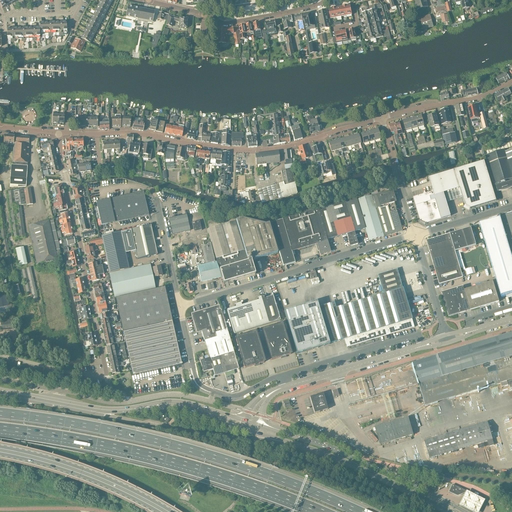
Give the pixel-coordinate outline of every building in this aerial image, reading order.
[(0,0),(0,4),(2,8),(17,1),(16,0),(0,0)] [(383,0),(384,1),(388,0),(391,8),(396,7),(394,0),(383,0)] [(413,0),(417,10),(428,7),(425,0),(413,0)] [(436,3),(437,5),(438,8),(435,8),(436,13),(437,13),(438,16),(441,15),(443,23),(449,22),(447,14),(447,12),(445,3),(443,0),(432,0),(434,3),(436,3)] [(460,0),(461,2),(463,10),(470,8),(467,0),(460,0)] [(98,5),(107,10),(109,5),(100,1),(98,5)] [(98,5),(96,10),(104,15),(107,10),(98,5)] [(128,6),(126,17),(138,19),(137,20),(147,22),(147,21),(152,22),(154,11),(128,6)] [(368,8),(370,16),(377,14),(376,11),(377,10),(376,6),(368,8)] [(362,15),(363,18),(370,16),(368,8),(359,10),(361,15),(362,15)] [(96,10),(93,15),(102,19),(104,15),(96,10)] [(318,12),(321,30),(322,32),(325,31),(324,29),(330,28),(327,10),(318,12)] [(159,12),(157,19),(166,21),(168,15),(164,14),(164,13),(159,12)] [(305,29),(306,35),(308,47),(309,54),(310,54),(317,53),(317,51),(315,42),(309,43),(307,31),(306,27),(307,27),(307,28),(308,28),(308,27),(314,26),(312,18),(311,18),(310,13),(301,15),(304,28),(304,29),(305,29)] [(93,15),(91,20),(100,24),(102,19),(93,15)] [(169,15),(166,26),(172,27),(174,21),(179,23),(178,28),(180,28),(180,29),(183,29),(187,29),(187,19),(179,18),(169,15)] [(304,36),(306,35),(305,29),(304,29),(304,28),(301,15),(294,16),(296,22),(297,22),(298,28),(300,27),(301,30),(302,30),(303,34),(304,36)] [(420,18),(423,30),(433,27),(430,15),(420,18)] [(291,16),(282,18),(284,30),(292,28),(291,26),(292,25),(291,23),(292,23),(291,16)] [(91,20),(88,24),(97,28),(100,24),(91,20)] [(275,21),(265,23),(267,35),(276,33),(275,28),(275,27),(276,27),(275,21)] [(255,31),(255,34),(256,39),(261,38),(262,38),(260,30),(261,30),(259,22),(253,24),(255,31)] [(86,29),(94,34),(97,28),(88,24),(86,29)] [(245,25),(248,38),(248,37),(247,36),(251,35),(254,34),(253,32),(252,24),(245,25)] [(239,26),(240,35),(241,39),(242,39),(245,38),(248,38),(245,25),(239,26)] [(219,28),(218,43),(227,43),(228,35),(233,34),(235,45),(240,44),(237,27),(226,29),(219,28)] [(350,35),(351,40),(357,39),(356,37),(359,36),(358,28),(352,29),(352,30),(349,30),(350,35)] [(86,29),(83,34),(92,38),(94,34),(86,29)] [(340,32),(342,41),(342,42),(351,41),(351,40),(350,35),(347,35),(346,30),(343,30),(343,31),(340,32)] [(332,38),(333,44),(342,42),(342,41),(340,32),(337,32),(335,32),(336,37),(332,38)] [(83,34),(81,39),(86,41),(89,43),(92,38),(83,34)] [(290,36),(287,37),(284,37),(286,37),(286,38),(284,38),(288,56),(294,55),(290,36)] [(71,48),(80,52),(86,41),(81,39),(79,41),(75,39),(71,48)] [(496,79),(499,84),(505,81),(505,82),(510,80),(506,73),(496,79)] [(511,94),(508,88),(494,96),(497,102),(501,100),(502,103),(503,103),(503,105),(508,102),(507,101),(505,98),(511,94)] [(443,93),(440,94),(441,100),(449,98),(449,97),(450,97),(449,95),(456,94),(455,89),(447,91),(447,89),(442,90),(443,93)] [(465,91),(466,97),(472,96),(478,95),(476,89),(471,90),(465,91)] [(455,106),(458,118),(460,117),(460,116),(464,115),(462,104),(455,106)] [(471,122),(479,121),(476,106),(475,106),(474,105),(472,105),(472,107),(468,107),(471,122)] [(501,110),(505,119),(509,118),(506,108),(501,110)] [(441,125),(451,123),(449,109),(440,110),(441,114),(439,114),(441,125)] [(486,109),(484,109),(487,120),(489,119),(491,126),(497,124),(494,112),(493,112),(489,113),(487,114),(486,109)] [(484,113),(479,114),(483,129),(488,128),(484,113)] [(439,126),(436,114),(428,116),(430,127),(434,126),(434,127),(439,126)] [(112,118),(112,128),(120,127),(120,115),(115,115),(115,118),(112,118)] [(418,128),(424,126),(422,116),(420,117),(415,118),(418,128)] [(127,118),(123,117),(122,127),(130,127),(131,118),(130,118),(130,117),(127,117),(127,118)] [(151,118),(149,130),(162,133),(165,123),(158,121),(158,120),(151,118)] [(270,120),(271,128),(279,127),(279,123),(281,123),(280,119),(280,118),(270,120)] [(412,129),(418,128),(415,118),(409,120),(412,129)] [(133,128),(132,130),(143,131),(144,123),(144,122),(143,121),(143,119),(140,119),(139,123),(134,122),(133,128)] [(221,134),(221,144),(221,146),(230,147),(230,138),(230,135),(230,131),(230,130),(230,129),(230,127),(230,120),(223,119),(223,130),(222,130),(222,134),(221,134)] [(313,119),(311,120),(315,133),(320,131),(317,124),(318,124),(316,119),(313,119)] [(406,131),(412,129),(409,120),(403,121),(406,131)] [(166,125),(164,133),(170,134),(172,126),(173,127),(173,126),(173,123),(172,122),(171,126),(166,125)] [(394,124),(399,143),(402,142),(400,134),(403,134),(402,130),(399,122),(394,124)] [(172,126),(170,134),(176,136),(178,128),(178,127),(179,125),(178,124),(177,127),(173,126),(173,127),(172,126)] [(397,143),(399,143),(394,124),(389,125),(391,133),(394,132),(395,136),(397,135),(398,138),(396,139),(397,143)] [(199,125),(198,141),(198,142),(201,142),(209,143),(210,135),(206,134),(206,133),(204,133),(205,125),(199,125)] [(291,127),(290,127),(291,129),(291,131),(294,141),(302,139),(298,125),(291,127)] [(271,128),(272,137),(281,136),(280,133),(282,133),(282,130),(280,131),(279,127),(271,128)] [(443,127),(440,128),(442,135),(444,145),(457,142),(455,133),(454,133),(453,129),(444,131),(443,127)] [(188,132),(186,138),(194,140),(196,130),(192,129),(191,132),(188,132)] [(372,131),(375,141),(380,140),(380,139),(379,134),(377,130),(372,131)] [(369,142),(369,143),(375,141),(372,131),(366,133),(369,142)] [(211,141),(211,143),(217,144),(219,133),(218,133),(214,133),(211,132),(209,141),(211,141)] [(231,140),(232,140),(232,146),(240,147),(240,141),(243,141),(243,138),(243,133),(231,133),(231,140)] [(364,144),(369,143),(369,142),(366,133),(361,134),(363,144),(364,144)] [(279,139),(279,144),(290,143),(288,134),(284,135),(284,136),(284,138),(279,139)] [(9,145),(13,146),(14,136),(4,135),(3,145),(9,145)] [(132,143),(133,135),(127,135),(127,144),(127,148),(129,148),(129,152),(138,153),(140,144),(132,143)] [(272,137),(274,144),(274,145),(279,144),(279,139),(284,138),(284,136),(284,135),(281,136),(272,137)] [(353,136),(357,149),(358,152),(360,151),(359,150),(362,149),(361,144),(358,135),(353,136)] [(12,162),(14,162),(24,163),(24,166),(27,166),(27,163),(29,137),(14,136),(13,146),(12,162)] [(348,138),(351,147),(354,146),(355,149),(357,149),(353,136),(348,138)] [(511,142),(503,145),(504,149),(511,146),(511,136),(510,137),(511,142)] [(338,141),(341,149),(344,148),(345,152),(347,152),(344,139),(338,141)] [(443,140),(434,142),(435,148),(444,146),(443,140)] [(40,144),(42,149),(53,146),(52,141),(40,144)] [(335,155),(337,154),(333,142),(329,143),(328,143),(331,152),(334,151),(335,155)] [(142,159),(150,160),(152,151),(150,150),(151,146),(150,146),(150,145),(148,145),(143,144),(142,150),(144,150),(142,159)] [(157,149),(156,153),(164,155),(166,146),(159,144),(158,149),(157,149)] [(166,152),(165,160),(165,162),(173,162),(173,159),(174,153),(175,147),(168,145),(166,152)] [(306,150),(305,145),(298,147),(302,160),(309,158),(306,150)] [(487,155),(484,156),(487,164),(490,163),(496,184),(497,183),(498,185),(496,186),(497,192),(499,192),(501,191),(503,191),(505,191),(508,190),(510,189),(511,188),(511,187),(511,174),(505,152),(504,149),(503,145),(486,150),(487,155)] [(314,156),(316,163),(323,161),(321,154),(321,151),(320,148),(319,146),(312,148),(314,156)] [(194,155),(194,150),(195,148),(187,147),(187,152),(188,152),(188,154),(186,154),(187,158),(189,158),(189,155),(190,155),(190,156),(193,156),(193,155),(194,155)] [(177,148),(176,157),(183,159),(183,161),(187,160),(185,153),(184,152),(185,150),(177,148)] [(284,186),(279,187),(282,198),(297,194),(292,168),(293,168),(291,159),(290,159),(289,150),(288,150),(284,151),(285,160),(285,163),(284,163),(285,170),(281,170),(283,183),(284,186)] [(279,163),(278,152),(255,155),(256,166),(274,163),(274,166),(277,165),(277,163),(279,163)] [(66,162),(68,169),(78,167),(77,165),(74,166),(73,160),(66,162)] [(450,170),(428,177),(433,192),(443,189),(444,193),(460,188),(462,197),(465,205),(470,208),(471,208),(496,201),(496,200),(484,160),(450,170)] [(46,166),(46,167),(44,167),(42,168),(42,170),(45,169),(58,166),(57,161),(49,163),(50,166),(46,166)] [(11,165),(10,177),(26,179),(27,166),(24,166),(24,163),(14,162),(14,165),(11,165)] [(323,165),(318,167),(320,176),(326,174),(325,172),(331,171),(332,176),(335,175),(332,164),(329,165),(329,164),(328,164),(327,162),(323,163),(323,165)] [(68,169),(69,176),(76,175),(75,169),(76,169),(76,170),(78,169),(78,173),(79,173),(78,167),(68,169)] [(10,177),(9,185),(9,188),(26,187),(26,179),(10,177)] [(57,203),(53,204),(53,207),(58,206),(59,207),(66,205),(62,185),(54,187),(51,188),(52,193),(55,193),(57,203)] [(72,188),(74,200),(88,197),(87,191),(84,192),(83,190),(81,191),(80,186),(72,188)] [(31,188),(13,191),(16,206),(26,205),(33,204),(31,188)] [(413,198),(420,221),(425,223),(426,224),(451,216),(447,202),(447,201),(444,193),(443,189),(433,192),(413,198)] [(25,238),(21,206),(15,206),(13,190),(8,191),(14,237),(19,237),(19,238),(25,238)] [(384,236),(384,237),(402,231),(394,203),(396,202),(393,192),(391,192),(390,190),(382,193),(381,192),(377,193),(378,194),(377,194),(372,196),(384,236)] [(101,225),(148,215),(149,215),(143,191),(96,202),(101,225)] [(241,202),(244,201),(250,200),(250,202),(254,201),(253,199),(252,191),(242,193),(239,193),(241,202)] [(357,200),(365,229),(368,241),(384,237),(384,236),(372,196),(357,200)] [(354,232),(365,229),(357,200),(356,200),(346,203),(350,218),(354,232)] [(327,240),(346,234),(348,240),(350,247),(358,244),(354,232),(350,218),(346,203),(345,201),(318,209),(327,240)] [(270,223),(283,266),(295,263),(292,252),(316,244),(320,255),(331,252),(327,240),(318,209),(270,223)] [(79,221),(89,219),(89,216),(93,215),(92,213),(78,216),(79,221)] [(190,230),(186,215),(169,219),(172,235),(190,230)] [(505,218),(500,219),(511,258),(511,215),(506,217),(505,218)] [(207,230),(216,259),(219,270),(223,284),(255,274),(251,261),(277,253),(269,224),(265,225),(242,219),(221,225),(207,230)] [(497,220),(482,224),(504,297),(506,296),(511,294),(511,258),(500,219),(498,220),(497,220)] [(37,265),(60,260),(59,252),(60,252),(53,220),(28,226),(37,265)] [(194,232),(202,230),(199,221),(191,223),(194,232)] [(80,226),(81,231),(91,229),(90,226),(94,225),(94,223),(80,226)] [(106,258),(107,261),(109,273),(129,269),(125,253),(135,251),(137,259),(157,255),(151,225),(131,230),(121,232),(101,236),(105,254),(106,258)] [(462,230),(468,248),(476,245),(471,228),(462,230)] [(450,234),(455,251),(468,248),(462,230),(450,234)] [(450,234),(426,241),(439,285),(463,278),(455,251),(450,234)] [(69,247),(75,246),(75,244),(73,238),(66,239),(63,240),(64,244),(62,244),(63,248),(69,246),(69,247)] [(8,270),(12,269),(6,239),(2,240),(8,270)] [(201,246),(205,264),(215,262),(210,244),(201,246)] [(85,247),(86,254),(97,251),(97,250),(94,250),(93,245),(85,247)] [(23,247),(15,249),(19,266),(27,264),(23,247)] [(86,254),(87,260),(95,259),(94,254),(98,253),(97,251),(86,254)] [(69,253),(71,260),(78,259),(76,252),(69,253)] [(72,268),(80,266),(78,259),(71,260),(66,261),(66,265),(71,263),(72,268)] [(216,262),(215,262),(205,264),(197,266),(201,282),(221,277),(216,262)] [(109,273),(112,286),(114,297),(155,288),(152,277),(154,277),(162,276),(160,266),(153,268),(153,271),(151,271),(150,265),(129,269),(109,273)] [(27,295),(28,302),(28,303),(37,301),(30,268),(26,268),(26,269),(21,270),(27,294),(31,293),(31,294),(27,295)] [(397,269),(377,275),(383,294),(402,289),(397,269)] [(311,280),(317,278),(315,271),(309,273),(311,280)] [(76,283),(73,284),(73,288),(76,287),(84,286),(82,278),(75,280),(76,283)] [(183,280),(180,281),(181,286),(184,285),(185,290),(187,289),(188,293),(193,292),(191,283),(185,285),(184,282),(184,283),(183,280)] [(449,317),(457,314),(499,302),(493,280),(488,282),(488,283),(464,290),(463,286),(442,293),(449,317)] [(11,286),(10,287),(12,296),(20,295),(18,285),(11,286)] [(84,286),(76,287),(78,294),(85,293),(84,286)] [(115,299),(124,337),(133,376),(182,365),(165,288),(115,299)] [(383,294),(359,302),(368,332),(371,331),(371,333),(373,340),(380,337),(414,327),(402,289),(383,294)] [(7,296),(0,297),(0,307),(9,307),(7,296)] [(260,297),(268,324),(280,320),(273,296),(264,299),(263,297),(264,297),(263,297),(262,297),(261,297),(260,297)] [(250,303),(257,327),(268,324),(260,297),(259,297),(258,298),(257,298),(257,299),(258,299),(258,300),(250,303)] [(316,302),(283,311),(296,354),(329,344),(345,339),(347,347),(366,342),(371,340),(373,340),(371,333),(371,331),(368,332),(359,302),(336,309),(334,303),(318,308),(316,302)] [(243,322),(246,331),(257,327),(250,303),(241,305),(241,304),(242,304),(242,303),(241,303),(240,304),(239,304),(238,304),(243,322)] [(227,310),(234,334),(246,331),(243,322),(238,304),(237,304),(236,305),(235,305),(234,306),(235,306),(235,307),(227,310)] [(214,307),(191,314),(195,329),(197,333),(201,332),(204,341),(209,340),(224,336),(222,331),(227,329),(224,320),(220,305),(217,306),(214,307)] [(79,311),(77,311),(77,315),(90,312),(88,306),(78,308),(79,311)] [(0,321),(1,327),(1,331),(13,329),(12,320),(0,321)] [(281,325),(262,331),(271,360),(281,357),(281,358),(285,357),(285,356),(290,354),(281,325)] [(209,340),(204,341),(207,350),(208,355),(209,358),(210,359),(219,356),(233,352),(227,329),(222,331),(224,336),(209,340)] [(87,337),(82,338),(83,342),(85,342),(85,341),(88,341),(96,339),(94,333),(87,335),(87,337)] [(264,362),(255,333),(236,339),(244,368),(254,365),(255,366),(259,365),(259,364),(264,362)] [(511,334),(413,364),(425,406),(426,406),(428,413),(433,411),(431,404),(501,384),(502,387),(508,385),(507,382),(511,380),(511,334)] [(233,352),(219,356),(224,373),(225,373),(234,370),(238,369),(239,369),(234,354),(233,352)] [(208,355),(203,356),(205,360),(208,371),(213,369),(210,359),(209,358),(208,355)] [(203,356),(199,358),(200,361),(203,372),(208,371),(205,360),(203,356)] [(219,356),(210,359),(213,369),(214,375),(215,376),(224,373),(219,356)] [(112,374),(119,373),(120,372),(118,367),(123,366),(123,363),(118,364),(117,362),(110,363),(112,374)] [(309,397),(314,413),(328,409),(323,393),(309,397)] [(408,417),(375,427),(380,445),(413,435),(408,417)] [(424,441),(429,458),(484,442),(487,441),(489,447),(494,445),(493,439),(488,422),(424,441)] [(462,494),(463,490),(452,485),(449,492),(452,493),(457,496),(461,494),(462,494)] [(479,511),(486,501),(467,491),(460,506),(472,511),(479,511)]
